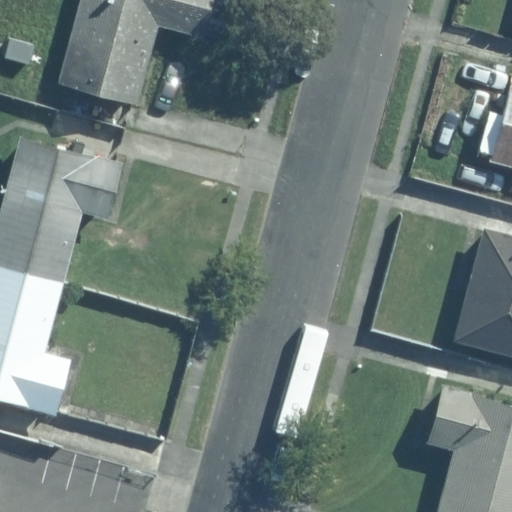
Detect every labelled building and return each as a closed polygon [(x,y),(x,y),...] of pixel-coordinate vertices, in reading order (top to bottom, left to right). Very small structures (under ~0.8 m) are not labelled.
[(213,0),(82,0),(62,86),(140,105),(159,26),(205,37),(213,0)] [(511,93),(506,117),(489,112),(476,161),(511,170),(511,93)] [(0,207),(0,266),(64,285),(83,214),(110,221),(126,161),(20,132),(0,207)] [(511,237),(485,231),(458,341),(511,354),(511,237)] [(64,285),(0,266),(0,400),(57,415),(73,356),(47,349),(64,285)] [(511,511),(511,405),(442,388),(428,446),(451,452),(437,511),(511,511)]
